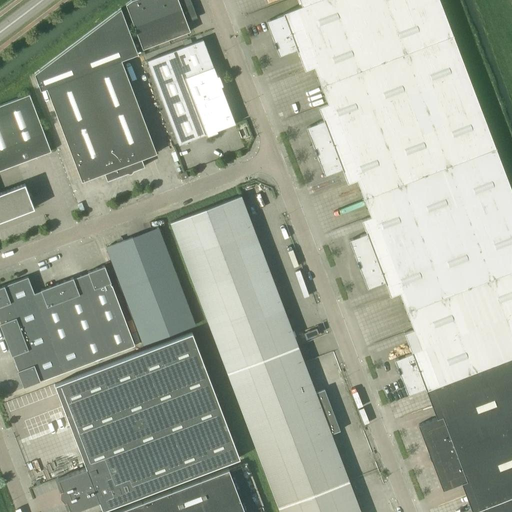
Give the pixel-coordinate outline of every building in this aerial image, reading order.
[(196,18),(191,4),(189,0),(130,0),(125,4),(142,49),(190,31),(187,22),(196,18)] [(511,511),(511,193),(495,148),(438,0),(298,0),(301,6),(283,13),(283,15),(266,22),(279,56),(296,50),(304,70),(314,67),(328,104),(318,107),(323,121),(306,128),(324,176),(342,169),(347,183),(356,179),(370,216),(361,220),(366,234),(349,240),(367,288),(384,282),(390,296),(399,292),(413,329),(404,333),(411,353),(394,360),(407,394),(424,388),(425,390),(435,386),(441,403),(431,406),(436,418),(418,425),(442,490),(460,483),(465,496),(475,492),(481,508),(482,511),(511,511)] [(156,153),(121,59),(137,53),(120,8),(34,73),(40,90),(46,88),(81,181),(104,173),(107,180),(144,166),(141,159),(156,153)] [(234,123),(220,86),(222,86),(218,75),(216,76),(202,39),(146,60),(178,144),(206,134),(206,136),(217,132),(216,130),(234,123)] [(0,170),(50,151),(29,94),(0,104),(0,220),(34,208),(24,183),(0,192),(0,170)] [(340,430),(324,388),(315,392),(241,195),(170,222),(279,511),(360,511),(331,433),(340,430)] [(194,324),(157,227),(106,247),(143,344),(194,324)] [(134,345),(111,285),(110,282),(104,266),(87,272),(88,273),(73,278),(72,278),(40,290),(40,291),(34,293),(27,277),(7,285),(4,286),(0,287),(0,326),(11,356),(12,355),(18,370),(17,371),(23,387),(40,381),(40,380),(43,379),(43,380),(134,345)] [(239,457),(191,332),(54,384),(86,467),(57,478),(70,511),(98,501),(102,509),(239,457)] [(255,511),(252,502),(242,505),(228,468),(111,511),(255,511)]
